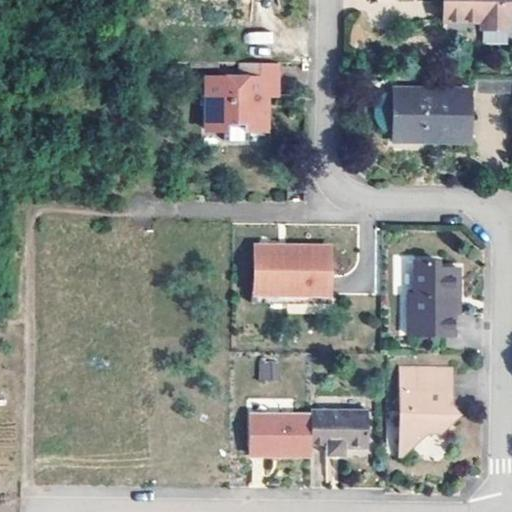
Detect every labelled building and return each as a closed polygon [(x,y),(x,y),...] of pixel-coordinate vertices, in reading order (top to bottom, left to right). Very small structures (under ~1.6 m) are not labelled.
[(511,0),(449,0),(449,22),(487,22),(487,29),(511,28),(511,0)] [(271,46),(273,34),(245,29),(243,41),(271,46)] [(281,95),(281,64),(244,64),(243,78),(210,78),(209,131),(226,131),(226,140),(251,141),(251,131),(269,131),(270,95),(281,95)] [(474,91),(397,90),(397,95),(388,95),(384,101),(381,104),(379,109),(379,117),(380,122),(383,126),(388,133),(396,132),(396,141),(432,142),(432,137),(441,137),(441,142),(474,142),(474,91)] [(291,174),(290,194),(308,194),(308,174),(291,174)] [(333,249),(291,248),(291,252),(260,252),(259,294),(312,295),(333,295),(333,249)] [(442,261),(419,262),(419,295),(412,295),(412,314),(404,315),(405,336),(457,336),(457,314),(454,314),(453,297),(463,297),(462,268),(442,269),(442,261)] [(312,305),(312,295),(259,294),(255,294),(255,303),(312,305)] [(281,365),(267,365),(267,379),(281,379),(281,365)] [(405,448),(417,448),(431,434),(445,434),(463,415),(451,403),(451,394),(456,394),(456,370),(405,370),(405,448)] [(329,454),(348,454),(348,451),(372,452),(371,413),(315,413),(314,416),(314,446),(329,446),(329,454)] [(273,457),(314,458),(314,446),(314,416),(251,416),(251,454),(273,454),(273,457)] [(417,448),(405,448),(405,459),(417,448)]
